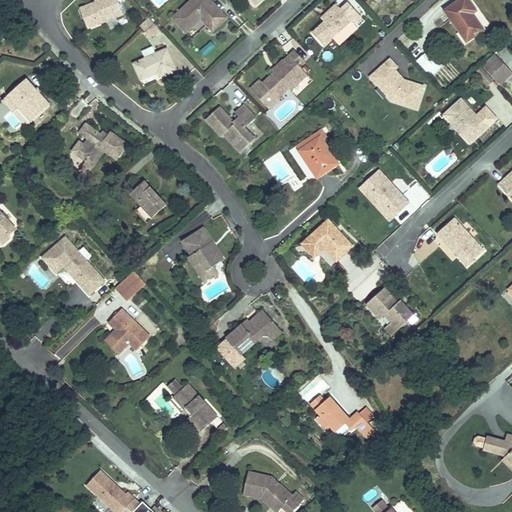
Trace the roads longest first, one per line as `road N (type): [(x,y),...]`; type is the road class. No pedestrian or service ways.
road 1 (residential): [(186,511),(0,343)]
road 2 (unknown): [(511,384),(457,439),(451,460),(470,498),(511,501)]
road 3 (residential): [(157,122),(289,0)]
road 4 (residential): [(511,133),(385,254)]
road 5 (residential): [(157,122),(96,78),(36,9)]
road 6 (residential): [(253,246),(212,172),(157,122)]
road 7 (unknown): [(274,278),(322,330),(363,401)]
